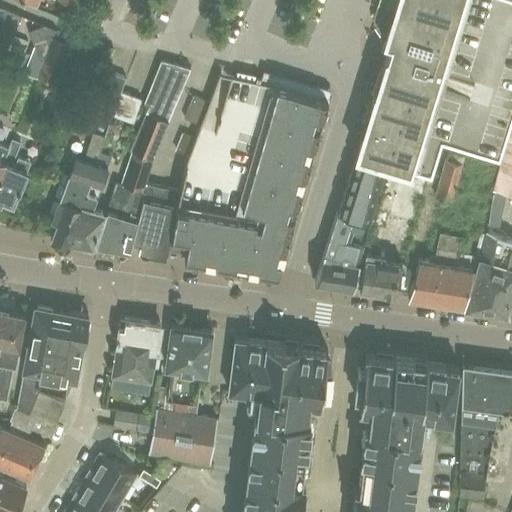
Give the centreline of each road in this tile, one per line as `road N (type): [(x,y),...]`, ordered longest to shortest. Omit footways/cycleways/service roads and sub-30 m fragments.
road 1 (tertiary): [(511,342),(109,283)]
road 2 (residential): [(28,511),(88,409),(109,283)]
